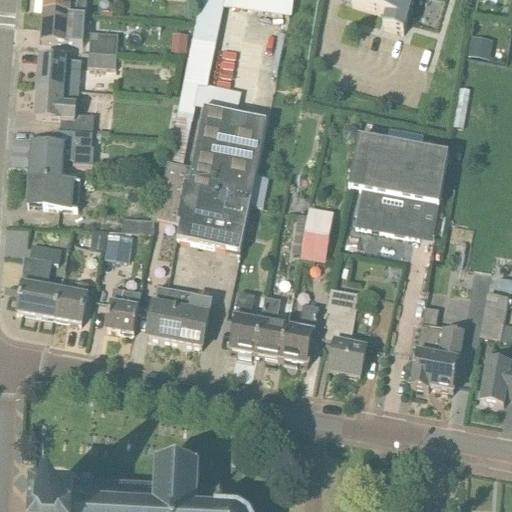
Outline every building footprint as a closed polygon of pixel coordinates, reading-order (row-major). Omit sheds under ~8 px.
[(44,0),(43,15),(85,19),(87,1),(86,0),(44,0)] [(400,38),(412,0),(366,0),(363,13),(384,20),(380,31),(400,38)] [(85,19),(43,15),(41,46),(67,48),(67,47),(83,48),(84,37),(85,19)] [(90,37),(89,54),(117,56),(118,39),(90,37)] [(493,45),(472,41),(468,61),(489,65),(493,45)] [(117,56),(89,54),(88,71),(116,73),(117,56)] [(79,96),(81,65),(66,64),(40,62),(37,92),(63,94),(63,95),(79,96)] [(63,94),(37,92),(35,122),(61,125),(61,124),(67,125),(66,137),(91,139),(93,139),(94,120),(81,119),(81,111),(76,111),(76,113),(62,112),(63,95),(63,94)] [(205,114),(193,173),(180,229),(177,244),(240,258),(268,127),(205,114)] [(61,184),(62,184),(64,151),(90,153),(91,139),(66,137),(53,136),(52,150),(37,149),(37,161),(32,161),(30,182),(61,184)] [(355,232),(367,234),(419,244),(420,239),(433,241),(448,161),(435,158),(434,159),(421,156),(386,149),(373,147),(373,146),(359,144),(349,193),(362,196),(355,232)] [(193,173),(168,168),(154,225),(180,229),(193,173)] [(43,209),(43,213),(59,214),(59,213),(78,215),(80,186),(62,184),(61,184),(30,182),(28,212),(29,212),(29,208),(43,209)] [(325,267),(334,217),(309,213),(308,221),(301,263),(325,267)] [(123,223),(122,237),(122,238),(142,238),(154,239),(154,225),(123,223)] [(107,237),(93,236),(89,255),(103,258),(107,237)] [(139,255),(142,238),(122,238),(122,237),(110,236),(110,238),(108,238),(103,269),(128,273),(131,253),(139,255)] [(25,263),(21,288),(21,290),(22,290),(18,313),(21,313),(23,316),(22,319),(54,325),(60,295),(47,293),(49,281),(51,268),(58,270),(60,255),(31,251),(30,264),(25,263)] [(60,295),(54,325),(81,329),(87,300),(86,300),(87,289),(76,287),(74,298),(60,295)] [(114,294),(106,335),(134,340),(141,299),(114,294)] [(328,375),(351,380),(360,382),(366,352),(350,349),(359,299),(331,295),(322,346),(334,348),(328,375)] [(153,309),(147,343),(174,348),(182,308),(177,307),(178,301),(156,297),(154,309),(153,309)] [(511,309),(506,309),(507,302),(487,298),(480,342),(511,347),(511,309)] [(252,360),(255,361),(261,328),(249,326),(253,302),(239,299),(229,356),(238,358),(238,362),(251,364),(252,360)] [(182,308),(174,348),(202,353),(208,319),(210,307),(193,304),(192,310),(182,308)] [(261,328),(255,361),(281,366),(286,333),(274,331),(279,307),(265,304),(261,328)] [(286,333),(281,366),(284,366),(284,370),(297,373),(298,369),(307,370),(317,314),(303,311),(299,335),(286,333)] [(440,362),(416,358),(410,392),(429,396),(429,393),(453,398),(463,337),(445,334),(440,362)] [(511,367),(487,363),(480,406),(503,410),(505,398),(511,399),(511,367)] [(224,500),(220,500),(220,497),(198,495),(199,476),(189,475),(189,476),(167,475),(167,474),(156,474),(156,493),(93,490),(94,479),(80,478),(79,489),(74,489),(72,511),(71,511),(63,511),(63,507),(61,503),(57,500),(52,500),(48,502),(46,506),(46,510),(31,510),(31,511),(231,511),(231,508),(229,503),(224,500)] [(392,475),(387,475),(372,474),(371,491),(391,492),(392,475)]
